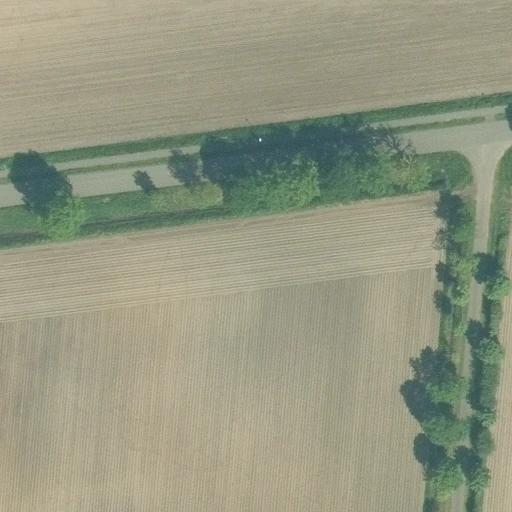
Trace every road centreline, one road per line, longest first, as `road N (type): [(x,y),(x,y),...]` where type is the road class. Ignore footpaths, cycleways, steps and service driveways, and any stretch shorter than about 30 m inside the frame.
road 1 (unclassified): [(0,196),(482,133)]
road 2 (unclassified): [(454,511),(484,191),(482,133)]
